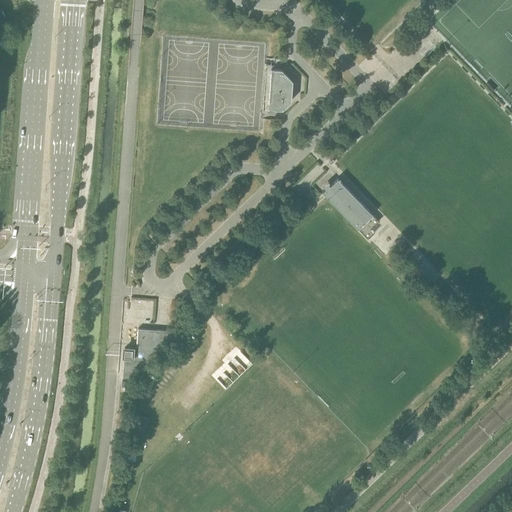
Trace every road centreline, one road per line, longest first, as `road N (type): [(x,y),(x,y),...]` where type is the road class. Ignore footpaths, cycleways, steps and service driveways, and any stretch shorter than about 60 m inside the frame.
road 1 (primary): [(54,273),(73,0)]
road 2 (primary): [(44,0),(25,261)]
road 3 (primary): [(14,511),(40,404),(54,273)]
